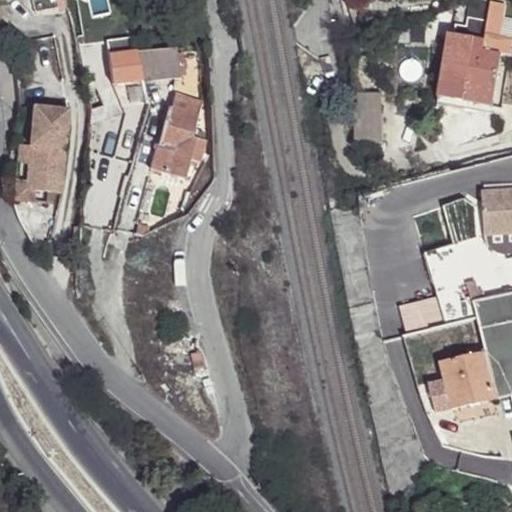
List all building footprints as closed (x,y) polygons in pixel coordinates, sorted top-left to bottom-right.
[(496,37),(499,22),(502,5),(485,3),(480,40),(487,41),(486,52),(504,56),(504,59),(508,60),(510,41),(496,37)] [(401,31),(386,31),(385,45),(401,45),(401,31)] [(487,41),(480,40),(452,35),(441,98),(495,107),(504,59),(504,56),(486,52),(487,41)] [(121,84),(146,82),(140,54),(136,39),(110,42),(121,84)] [(140,54),(146,82),(181,78),(177,50),(140,54)] [(384,95),(359,96),(361,144),(386,144),(384,95)] [(173,96),(169,111),(199,118),(203,104),(173,96)] [(494,115),(495,107),(441,98),(440,105),(494,115)] [(69,111),(34,109),(31,146),(27,191),(55,193),(62,194),(69,111)] [(199,161),(205,140),(193,137),(196,128),(199,118),(169,111),(152,171),(185,179),(191,158),(199,161)] [(193,137),(205,140),(203,130),(196,128),(193,137)] [(27,191),(31,146),(19,145),(15,201),(54,205),(55,193),(27,191)] [(511,190),(485,192),(487,239),(488,243),(490,246),(493,250),(496,253),(500,255),(504,255),(507,256),(511,256),(511,255),(511,190)] [(478,283),(470,284),(474,303),(486,351),(499,398),(511,394),(511,293),(482,301),(478,283)] [(454,410),(499,398),(486,351),(441,364),(454,410)] [(197,368),(195,353),(185,355),(188,370),(197,368)]
